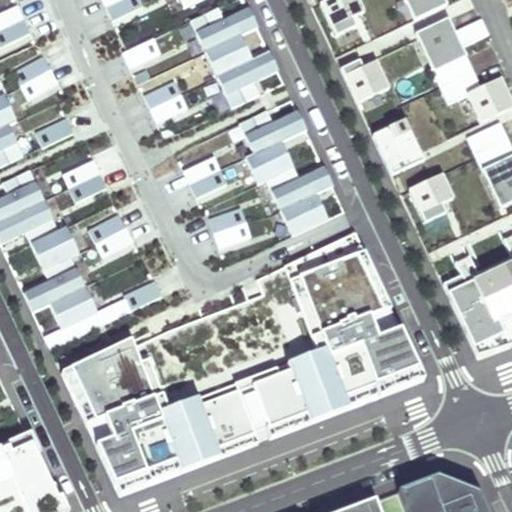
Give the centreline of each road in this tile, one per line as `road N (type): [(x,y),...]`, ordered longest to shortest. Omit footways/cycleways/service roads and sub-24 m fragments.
road 1 (residential): [(374,215),(204,290),(117,123),(66,0)]
road 2 (residential): [(236,511),(474,422)]
road 3 (residential): [(275,0),(374,215)]
road 4 (residential): [(374,215),(474,422)]
road 5 (residential): [(94,511),(0,310)]
